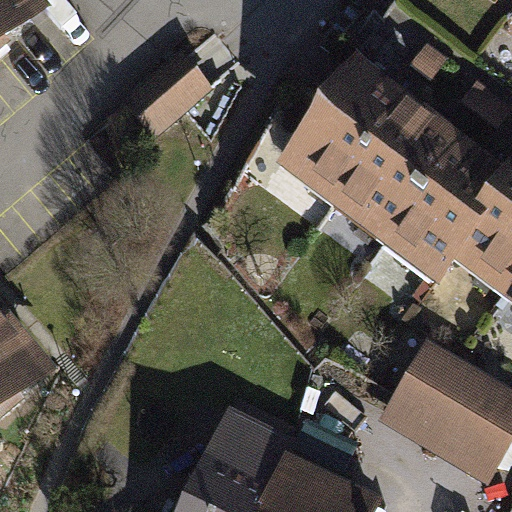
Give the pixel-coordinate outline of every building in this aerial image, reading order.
[(0,0),(0,44),(37,14),(24,0),(0,0)] [(355,57),(271,169),(432,288),(448,267),(511,314),(511,159),(505,168),(355,57)] [(214,96),(183,59),(123,110),(154,146),(214,96)] [(507,133),(511,120),(511,104),(479,92),(468,118),(507,133)] [(0,417),(50,376),(0,315),(0,417)] [(511,450),(511,406),(426,354),(383,426),(488,490),(511,450)] [(301,445),(230,410),(179,511),(376,511),(378,508),(291,465),(301,445)]
